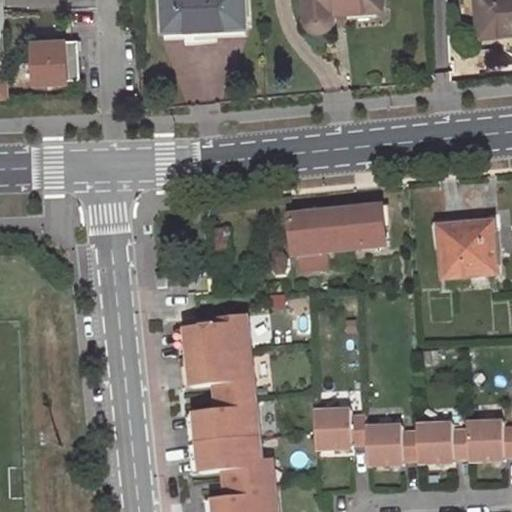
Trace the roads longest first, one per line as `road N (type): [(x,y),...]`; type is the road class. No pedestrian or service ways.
road 1 (unclassified): [(102,168),(511,133)]
road 2 (unclassified): [(102,168),(137,511)]
